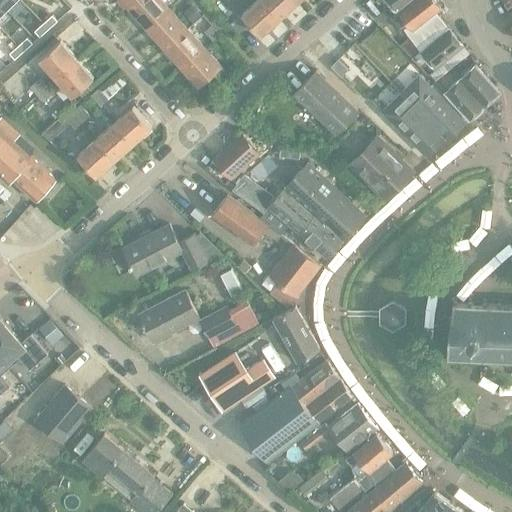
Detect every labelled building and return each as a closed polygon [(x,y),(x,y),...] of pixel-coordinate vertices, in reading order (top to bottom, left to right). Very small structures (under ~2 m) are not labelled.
[(121,0),(129,9),(139,0),(121,0)] [(163,0),(139,0),(129,9),(146,28),(170,7),(163,0)] [(260,34),(279,18),(263,0),(256,0),(242,13),(260,34)] [(263,0),(279,18),(297,1),(295,0),(263,0)] [(388,0),(395,8),(406,0),(388,0)] [(400,30),(402,28),(406,33),(420,50),(449,28),(436,11),(439,8),(432,0),(411,0),(390,16),(400,30)] [(511,0),(501,0),(511,15),(511,0)] [(193,4),(184,11),(193,21),(202,14),(193,4)] [(170,7),(146,28),(163,47),(187,26),(170,7)] [(389,15),(388,14),(384,9),(377,14),(382,20),(389,15)] [(52,14),(43,22),(49,28),(58,20),(52,14)] [(43,22),(34,30),(40,36),(49,28),(43,22)] [(213,24),(205,31),(212,39),(220,32),(213,24)] [(187,26),(163,47),(180,67),(204,46),(187,26)] [(449,28),(420,50),(433,65),(461,43),(449,28)] [(27,37),(18,45),(24,51),(33,43),(27,37)] [(40,58),(56,77),(77,58),(61,39),(40,58)] [(18,45),(9,53),(15,59),(24,51),(18,45)] [(204,46),(180,67),(198,87),(222,66),(204,46)] [(451,67),(468,53),(463,47),(446,60),(451,67)] [(77,58),(56,77),(73,95),(77,91),(85,84),(94,77),(77,58)] [(337,61),(332,66),(342,76),(349,69),(339,59),(337,61)] [(434,80),(451,67),(446,60),(430,74),(434,80)] [(459,78),(483,105),(498,91),(474,65),(459,78)] [(336,134),(359,110),(316,69),(294,92),(336,134)] [(466,120),(420,73),(383,109),(425,152),(444,134),(448,138),(466,120)] [(91,94),(101,105),(128,83),(120,74),(101,90),(99,87),(91,94)] [(40,77),(30,87),(36,94),(47,85),(40,77)] [(468,118),(483,105),(459,78),(444,92),(468,118)] [(85,84),(77,91),(82,96),(90,89),(85,84)] [(47,85),(36,94),(43,102),(53,92),(47,85)] [(73,111),(83,122),(91,116),(81,105),(73,111)] [(115,122),(133,143),(151,126),(133,106),(115,122)] [(75,129),(83,122),(73,111),(66,118),(75,129)] [(0,118),(0,174),(5,180),(8,182),(9,181),(12,183),(14,180),(36,200),(55,178),(14,140),(20,134),(2,116),(0,118)] [(97,138),(115,158),(133,143),(115,122),(97,138)] [(232,180),(262,153),(241,133),(212,158),(232,180)] [(351,162),(387,196),(412,170),(376,136),(351,162)] [(97,175),(115,158),(97,138),(79,154),(97,175)] [(201,160),(206,164),(210,158),(205,155),(202,159),(201,160)] [(326,221),(325,222),(343,238),(364,215),(307,163),(286,185),(326,221)] [(244,174),(233,190),(264,212),(265,211),(270,206),(276,197),(244,174)] [(265,211),(260,218),(281,233),(290,223),(299,231),(300,232),(327,256),(343,238),(325,222),(324,223),(319,219),(283,189),(276,197),(270,206),(265,211)] [(281,233),(260,218),(227,193),(212,213),(254,244),(257,240),(265,230),(274,237),(276,239),(281,233)] [(192,268),(209,259),(210,262),(224,255),(201,231),(196,234),(195,233),(180,241),(170,222),(123,247),(138,274),(183,250),(192,268)] [(270,291),(288,305),(321,264),(293,243),(269,273),(279,281),(270,291)] [(221,273),(232,295),(242,290),(231,268),(221,273)] [(153,340),(200,315),(186,289),(140,313),(153,340)] [(446,357),(448,357),(448,361),(451,361),(451,357),(461,358),(461,362),(463,362),(465,362),(465,358),(477,359),(477,363),(479,363),(480,363),(480,359),(492,359),(492,363),(495,363),(495,359),(507,360),(506,364),(510,364),(510,360),(511,360),(511,306),(501,306),(501,301),(497,301),(497,305),(493,305),(486,305),(486,300),(483,300),(482,304),(472,303),(472,299),(469,299),(468,303),(456,302),(457,298),(453,298),(453,302),(452,302),(446,357)] [(379,321),(392,330),(405,323),(405,308),(392,300),(380,306),(379,321)] [(201,319),(209,335),(215,346),(260,324),(254,312),(236,321),(228,305),(201,319)] [(320,348),(296,306),(276,317),(298,360),(320,348)] [(0,316),(0,353),(11,366),(20,358),(29,369),(48,353),(31,333),(21,342),(0,316)] [(50,317),(39,327),(53,343),(63,334),(50,317)] [(0,353),(0,394),(11,385),(1,374),(11,366),(0,353)] [(60,354),(55,358),(60,364),(66,360),(60,354)] [(222,412),(275,377),(263,359),(247,370),(236,355),(200,378),(222,412)] [(326,360),(286,390),(288,394),(295,390),(305,404),(340,377),(326,360)] [(340,377),(305,404),(319,421),(353,395),(340,377)] [(66,382),(38,416),(52,428),(58,422),(70,432),(93,405),(66,382)] [(240,425),(267,460),(319,421),(305,404),(295,390),(288,394),(286,390),(240,425)] [(358,402),(329,425),(349,450),(378,427),(358,402)] [(0,462),(7,456),(0,448),(0,442),(14,429),(5,419),(0,424),(0,462)] [(145,511),(157,511),(173,494),(153,477),(156,474),(106,432),(85,458),(103,473),(109,466),(129,484),(126,488),(135,495),(131,500),(145,511)] [(358,462),(374,482),(376,485),(395,469),(385,457),(392,451),(377,433),(347,458),(353,466),(358,462)] [(378,486),(347,511),(385,511),(422,480),(406,462),(396,470),(395,469),(376,485),(378,486)] [(296,487),(303,494),(325,475),(320,467),(296,487)] [(290,473),(280,481),(290,490),(302,480),(297,474),(290,473)] [(356,477),(331,497),(341,509),(365,489),(368,493),(376,486),(369,478),(362,484),(356,477)] [(325,491),(317,498),(324,506),(332,499),(325,491)] [(462,511),(452,504),(435,492),(418,511),(462,511)] [(177,511),(195,511),(196,511),(185,503),(177,511)]
